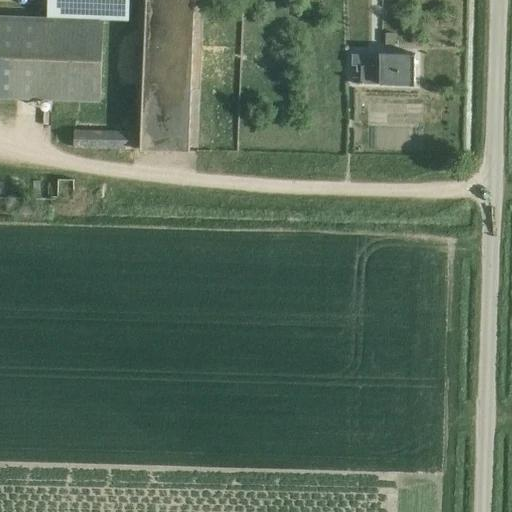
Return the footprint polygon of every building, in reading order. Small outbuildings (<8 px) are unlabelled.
[(48,0),(48,19),(0,16),(0,97),(98,102),(101,21),(129,22),(130,0),(48,0)] [(189,152),(194,0),(146,0),(141,150),(189,152)] [(415,85),(415,54),(380,54),(380,67),(369,66),(369,56),(352,56),(352,66),(357,66),(357,72),(361,72),(361,78),(354,78),(353,84),(380,84),(380,85),(415,85)] [(136,150),(136,132),(75,130),(75,148),(136,150)] [(0,198),(74,200),(74,180),(0,178),(0,198)]
